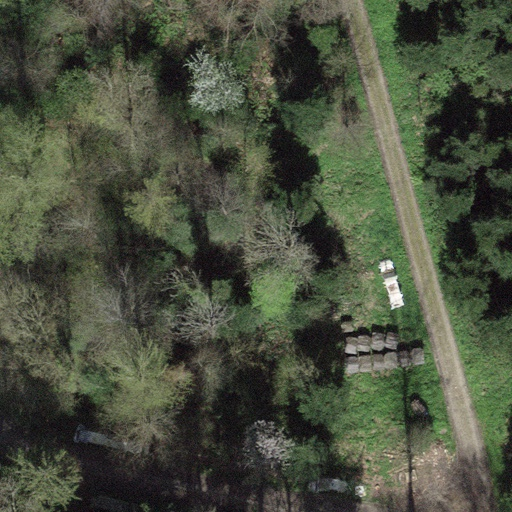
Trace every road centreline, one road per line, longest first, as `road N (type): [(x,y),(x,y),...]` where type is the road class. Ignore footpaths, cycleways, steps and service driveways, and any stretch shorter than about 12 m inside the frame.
road 1 (track): [(493,511),(360,0)]
road 2 (track): [(289,511),(0,442)]
